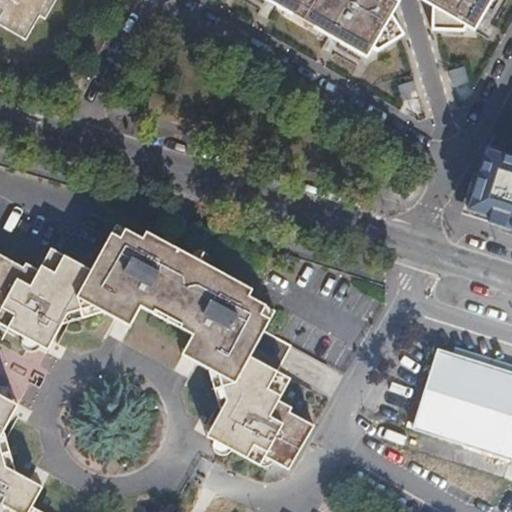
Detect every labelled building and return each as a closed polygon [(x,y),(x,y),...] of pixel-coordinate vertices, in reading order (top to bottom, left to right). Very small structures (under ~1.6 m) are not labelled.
[(0,0),(0,11),(2,13),(0,17),(0,24),(24,39),(39,16),(45,19),(56,0),(0,0)] [(266,0),(365,58),(396,1),(394,0),(266,0)] [(417,0),(416,3),(472,35),(491,0),(417,0)] [(511,159),(488,152),(466,220),(511,235),(511,159)] [(216,419),(256,439),(263,425),(277,432),(275,436),(298,447),(319,401),(284,384),(294,361),(282,355),(283,351),(255,337),(269,307),(277,289),(253,277),(255,271),(146,218),(143,224),(117,211),(110,226),(94,258),(64,243),(62,247),(49,241),(38,264),(0,245),(0,314),(53,340),(67,311),(107,298),(134,311),(143,293),(196,319),(188,337),(218,352),(231,388),(216,419)] [(0,345),(0,375),(18,387),(32,365),(0,345)] [(511,376),(437,352),(412,432),(511,462),(511,376)] [(0,511),(69,511),(71,510),(45,497),(54,477),(27,464),(12,423),(26,394),(0,381),(0,511)] [(263,425),(256,439),(270,446),(275,436),(277,432),(263,425)]
